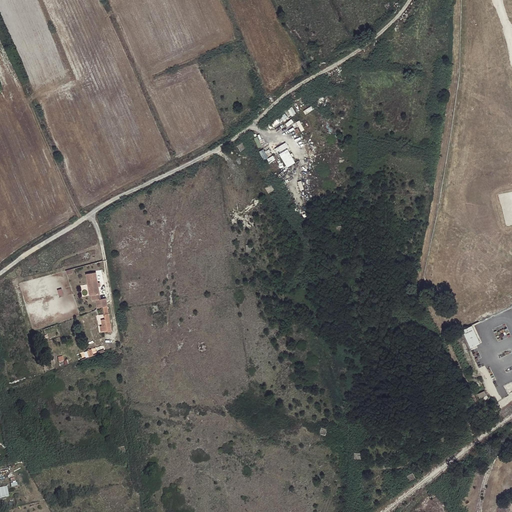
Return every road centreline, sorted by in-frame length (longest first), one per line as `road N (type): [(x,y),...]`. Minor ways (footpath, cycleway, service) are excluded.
road 1 (unclassified): [(252,123),(0,275)]
road 2 (track): [(410,0),(370,43),(252,123)]
